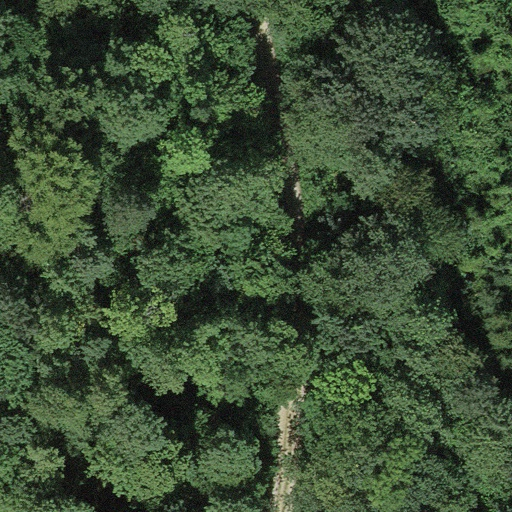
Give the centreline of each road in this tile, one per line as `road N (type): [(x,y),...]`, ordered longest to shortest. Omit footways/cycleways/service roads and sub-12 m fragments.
road 1 (track): [(271,511),(287,233),(247,0)]
road 2 (track): [(278,179),(345,275),(455,511)]
